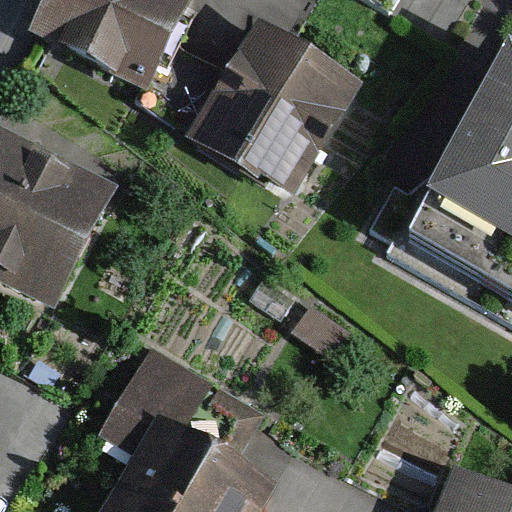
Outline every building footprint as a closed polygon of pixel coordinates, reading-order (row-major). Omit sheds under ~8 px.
[(196,0),(48,0),(29,40),(146,99),(196,0)] [(364,87),(258,27),(189,147),(295,208),(364,87)] [(406,225),(511,288),(511,77),(499,70),(406,225)] [(104,198),(0,145),(0,278),(51,304),(104,198)] [(230,380),(151,334),(99,424),(148,452),(113,511),(251,511),(277,467),(204,425),(230,380)] [(511,511),(511,488),(458,468),(441,511),(511,511)]
